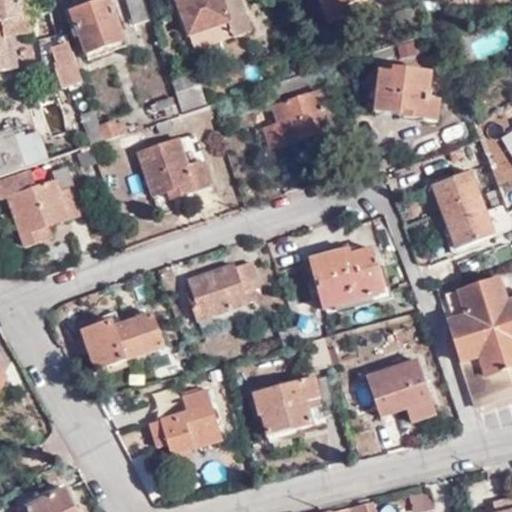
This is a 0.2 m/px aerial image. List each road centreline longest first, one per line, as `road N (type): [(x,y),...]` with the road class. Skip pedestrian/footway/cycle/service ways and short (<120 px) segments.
road 1 (residential): [(9,306),(379,189)]
road 2 (residential): [(240,511),(511,445)]
road 3 (residential): [(9,306),(119,511)]
